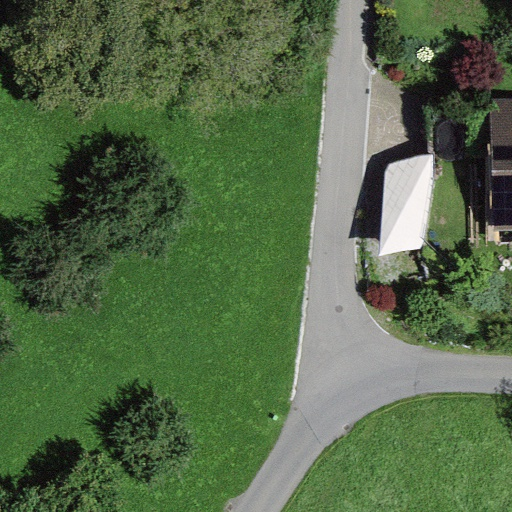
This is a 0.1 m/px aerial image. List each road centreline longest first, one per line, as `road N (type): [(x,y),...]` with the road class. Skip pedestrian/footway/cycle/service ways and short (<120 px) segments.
road 1 (residential): [(356,0),(333,268),(360,394)]
road 2 (residential): [(360,394),(308,438),(258,511)]
road 3 (residential): [(511,376),(442,375),(360,394)]
